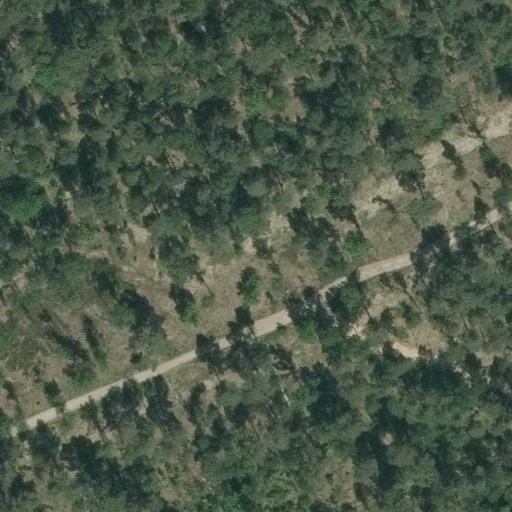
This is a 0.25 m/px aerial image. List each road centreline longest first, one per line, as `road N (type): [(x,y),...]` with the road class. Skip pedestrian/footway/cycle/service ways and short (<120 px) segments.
road 1 (track): [(0,437),(511,209)]
road 2 (track): [(511,394),(300,307)]
